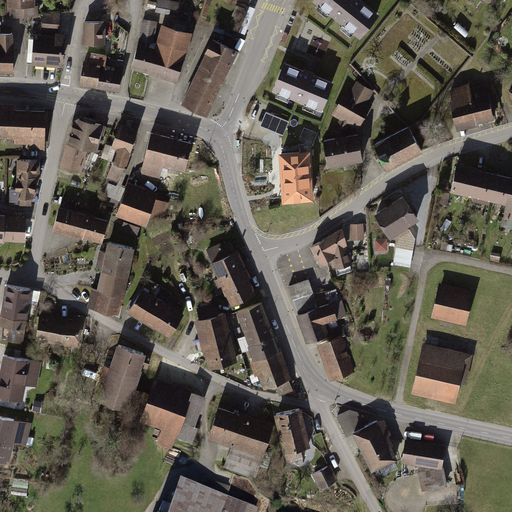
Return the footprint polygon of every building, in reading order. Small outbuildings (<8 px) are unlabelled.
[(171,13),(173,0),(159,0),(157,11),(171,13)] [(378,10),(365,0),(316,0),(314,3),(357,36),(378,10)] [(57,9),(40,9),(40,31),(57,31),(57,9)] [(141,19),(135,41),(129,69),(174,82),(189,33),(159,24),(153,43),(151,43),(155,21),(141,19)] [(106,20),(85,20),(85,43),(105,43),(106,20)] [(0,72),(10,72),(10,32),(0,32),(0,72)] [(60,34),(29,32),(28,63),(59,65),(60,34)] [(237,52),(211,39),(180,102),(207,115),(231,66),(237,52)] [(86,62),(76,62),(72,85),(116,91),(122,60),(88,52),(86,62)] [(333,84),(284,64),(272,93),(322,113),(333,84)] [(349,93),(343,90),(329,115),(338,120),(333,130),(344,136),(349,128),(358,133),(372,105),(367,103),(373,91),(355,82),(349,93)] [(468,85),(445,90),(454,131),(474,127),(473,122),(490,119),(483,87),(469,90),(468,85)] [(10,104),(0,103),(0,137),(11,138),(11,143),(29,143),(29,150),(43,150),(44,110),(10,110),(10,104)] [(106,124),(74,116),(61,166),(83,172),(90,148),(98,150),(106,124)] [(134,129),(115,123),(107,147),(114,150),(110,163),(122,168),(134,129)] [(405,126),(371,144),(385,171),(419,152),(405,126)] [(188,141),(147,132),(139,175),(161,179),(163,168),(182,172),(188,141)] [(354,135),(319,140),(322,168),(358,163),(354,135)] [(310,153),(279,155),(283,204),(313,202),(310,153)] [(37,160),(13,158),(9,205),(29,207),(31,184),(35,184),(37,160)] [(511,178),(456,167),(450,192),(506,204),(503,216),(511,218),(511,178)] [(155,193),(125,183),(113,216),(142,226),(145,219),(161,225),(169,204),(153,198),(155,193)] [(400,195),(370,214),(385,237),(414,219),(400,195)] [(105,221),(56,208),(50,231),(99,244),(105,221)] [(0,240),(21,242),(23,218),(2,217),(2,213),(0,212),(0,240)] [(365,222),(347,224),(349,240),(367,237),(365,222)] [(351,267),(340,230),(309,246),(318,265),(329,260),(331,273),(351,267)] [(136,243),(105,236),(103,245),(100,245),(87,304),(121,311),(136,243)] [(229,304),(252,294),(244,275),(247,273),(237,251),(233,252),(230,244),(222,248),(220,243),(203,251),(209,263),(207,264),(220,293),(224,291),(229,304)] [(297,315),(318,307),(308,281),(287,288),(297,315)] [(472,291),(436,283),(429,318),(464,325),(472,291)] [(31,290),(3,286),(0,308),(0,326),(5,327),(3,343),(23,346),(31,290)] [(167,337),(181,313),(139,289),(125,313),(167,337)] [(305,343),(328,334),(324,325),(347,316),(341,299),(318,307),(297,315),(295,315),(305,343)] [(261,303),(233,312),(250,361),(247,362),(256,389),(287,378),(261,303)] [(222,313),(192,321),(205,368),(235,360),(222,313)] [(80,321),(37,314),(32,342),(75,348),(80,321)] [(343,335),(320,343),(331,379),(355,371),(343,335)] [(471,354),(419,343),(408,394),(451,403),(455,383),(464,385),(471,354)] [(144,354),(113,344),(106,366),(101,364),(90,400),(137,414),(144,392),(133,389),(144,354)] [(40,362),(0,353),(0,398),(17,402),(21,385),(35,387),(40,362)] [(148,379),(137,414),(135,421),(158,428),(152,446),(172,453),(176,442),(193,448),(200,427),(194,426),(204,396),(148,379)] [(273,424),(218,407),(208,439),(263,456),(273,424)] [(298,408),(271,415),(281,455),(309,448),(298,408)] [(29,424),(0,417),(0,459),(5,461),(9,443),(24,446),(29,424)] [(382,419),(351,432),(368,471),(393,460),(384,439),(390,436),(382,419)] [(443,444),(401,440),(398,465),(417,467),(421,490),(445,485),(441,464),(443,444)] [(329,466),(310,475),(317,491),(336,483),(329,466)] [(202,494),(174,485),(164,511),(255,511),(225,502),(229,490),(206,482),(202,494)]
